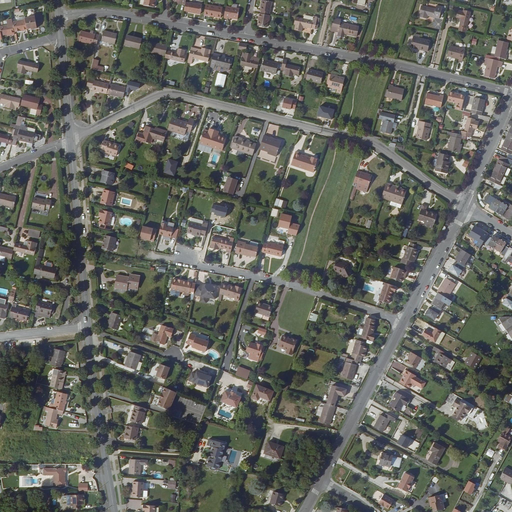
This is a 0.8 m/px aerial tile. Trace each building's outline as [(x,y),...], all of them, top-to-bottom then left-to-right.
[(154,6),(153,6),(154,3),(154,0),(144,0),(143,9),(153,11),(154,6)] [(184,8),(184,6),(185,0),(172,0),(172,5),(177,6),(180,6),(180,8),(184,8)] [(260,13),(259,17),(268,19),(270,5),(260,4),(259,13),(260,13)] [(189,7),(184,6),(184,8),(183,14),(187,15),(187,16),(199,18),(201,9),(189,7)] [(427,17),(436,19),(438,8),(433,7),(432,10),(419,7),(418,15),(419,15),(419,19),(426,20),(427,17)] [(221,11),(204,8),(203,19),(219,21),(221,11)] [(238,12),(225,10),(223,22),(226,22),(227,21),(236,23),(238,12)] [(457,20),(455,32),(463,33),(467,13),(459,11),(459,13),(454,12),(452,19),(457,20)] [(24,17),(26,26),(27,27),(31,27),(30,26),(36,25),(34,13),(24,15),(24,17)] [(12,22),(14,29),(26,26),(24,17),(12,19),(12,22)] [(268,19),(259,17),(258,17),(257,21),(258,21),(258,24),(257,29),(266,31),(267,24),(268,19)] [(302,29),(313,32),(315,24),(316,20),(312,19),(311,23),(294,20),(292,27),(294,27),(293,32),(300,34),(302,29)] [(339,25),(339,23),(332,21),(330,32),(337,33),(336,36),(336,38),(342,40),(343,37),(353,40),(355,29),(339,25)] [(12,22),(0,23),(0,26),(1,32),(6,31),(10,31),(10,32),(14,31),(14,29),(12,22)] [(99,45),(118,50),(118,48),(120,39),(102,35),(99,45)] [(94,50),(95,44),(96,40),(79,36),(76,46),(94,50)] [(408,48),(417,50),(417,51),(424,53),(426,42),(410,38),(408,48)] [(137,54),(141,54),(141,53),(143,44),(140,43),(139,44),(132,42),(132,41),(125,39),(122,49),(137,53),(137,54)] [(505,43),(495,41),(491,57),(503,60),(504,56),(503,56),(505,43)] [(147,55),(163,59),(164,55),(166,48),(150,45),(147,55)] [(456,60),(455,62),(459,63),(462,50),(446,47),(444,58),(456,60)] [(169,56),(164,55),(163,59),(163,61),(182,66),(184,59),(182,58),(184,53),(176,51),(174,56),(169,55),(169,56)] [(199,56),(193,55),(193,52),(189,51),(186,66),(190,67),(191,62),(204,65),(207,53),(200,52),(199,53),(199,56)] [(237,52),(235,59),(240,61),(242,61),(243,56),(244,54),(237,52)] [(220,58),(212,56),(209,66),(209,68),(227,72),(229,63),(223,61),(219,60),(220,58)] [(238,68),(255,72),(257,64),(249,62),(250,60),(251,58),(243,56),(242,61),(240,61),(238,68)] [(27,67),(37,69),(39,62),(20,57),(18,65),(19,65),(19,69),(26,71),(27,67)] [(103,71),(104,67),(97,65),(99,60),(93,58),(91,68),(103,71)] [(495,68),(497,61),(491,60),(485,59),(481,77),(491,80),(494,68),(495,68)] [(282,62),(278,77),(290,80),(291,77),(296,78),(298,70),(285,67),(286,63),(282,62)] [(262,63),(260,73),(275,77),(277,66),(262,63)] [(306,72),(304,83),(319,86),(321,75),(306,72)] [(335,79),(335,78),(329,76),(325,91),(335,93),(339,94),(342,81),(335,79)] [(91,92),(91,94),(105,97),(107,88),(93,85),(93,82),(88,81),(86,91),(91,92)] [(385,99),(400,103),(402,91),(391,88),(392,87),(388,86),(385,99)] [(108,87),(107,88),(105,97),(105,98),(121,101),(124,91),(108,87)] [(15,103),(21,104),(21,102),(23,96),(2,91),(0,99),(7,101),(7,104),(14,106),(15,103)] [(41,96),(24,92),(23,96),(21,102),(32,105),(38,107),(37,111),(41,112),(43,103),(40,102),(41,96)] [(425,95),(423,105),(439,109),(441,97),(438,96),(437,98),(425,95)] [(284,97),(282,107),(290,108),(293,98),(284,97)] [(462,112),(467,114),(480,117),(483,101),(473,99),(471,107),(470,111),(466,110),(463,109),(462,112)] [(379,134),(389,136),(391,130),(392,124),(394,117),(379,114),(378,121),(382,122),(379,134)] [(460,131),(459,136),(461,136),(464,137),(470,138),(471,131),(472,129),(475,130),(477,122),(473,122),(474,120),(466,119),(463,132),(460,131)] [(16,125),(14,134),(13,136),(33,141),(35,131),(35,130),(27,129),(21,127),(21,124),(16,122),(16,125)] [(186,128),(170,122),(166,134),(182,139),(184,135),(188,136),(192,124),(187,122),(186,128)] [(417,130),(415,140),(426,142),(430,125),(417,122),(416,127),(418,127),(417,130)] [(0,138),(12,141),(13,136),(14,134),(0,130),(0,138)] [(154,148),(161,150),(164,141),(166,135),(162,134),(162,135),(154,133),(145,130),(143,138),(137,136),(135,144),(140,146),(141,145),(150,147),(151,142),(156,144),(154,148)] [(224,141),(215,138),(213,137),(214,134),(208,131),(206,135),(202,134),(197,147),(211,151),(220,154),(224,141)] [(511,135),(506,133),(503,140),(511,143),(511,135)] [(460,140),(461,136),(459,136),(451,134),(447,152),(457,154),(459,147),(460,140)] [(241,141),(233,138),(229,150),(237,153),(245,155),(252,157),(255,146),(241,142),(241,141)] [(280,143),(262,138),(258,151),(268,155),(267,156),(275,159),(280,143)] [(498,150),(506,154),(508,155),(511,147),(511,143),(503,140),(498,150)] [(103,156),(115,160),(118,150),(102,145),(100,154),(104,155),(103,156)] [(205,169),(214,171),(220,154),(211,151),(205,169)] [(290,167),(313,174),(316,162),(315,161),(315,160),(311,158),(310,160),(301,157),(302,156),(294,153),(290,167)] [(448,161),(449,157),(438,155),(434,172),(445,175),(448,164),(446,164),(447,160),(448,161)] [(502,163),(496,160),(491,170),(501,175),(506,165),(510,166),(511,162),(504,158),(502,163)] [(497,185),(501,175),(491,170),(487,180),(493,183),(491,188),(498,191),(500,187),(497,185)] [(102,177),(102,180),(101,180),(100,185),(111,188),(113,181),(112,181),(113,176),(102,173),(101,177),(102,177)] [(356,173),(352,185),(367,190),(370,179),(363,176),(363,175),(356,173)] [(39,183),(36,193),(48,196),(49,193),(54,195),(55,187),(39,183)] [(392,186),(385,184),(382,194),(380,199),(400,205),(405,190),(399,188),(399,189),(392,187),(392,186)] [(1,192),(0,191),(0,200),(14,205),(17,194),(2,190),(1,192)] [(103,197),(102,201),(101,200),(100,206),(111,208),(114,195),(103,192),(102,197),(103,197)] [(493,212),(499,202),(488,196),(484,203),(488,206),(487,208),(493,212)] [(50,209),(51,199),(34,197),(32,208),(44,210),(45,208),(50,209)] [(285,204),(274,200),(272,208),(279,210),(280,209),(283,210),(285,204)] [(505,206),(499,202),(493,212),(507,220),(511,214),(508,213),(511,206),(507,204),(505,206)] [(424,224),(432,226),(433,227),(437,216),(420,211),(417,221),(424,224)] [(101,218),(100,221),(98,226),(100,226),(100,230),(109,232),(110,228),(109,228),(111,220),(110,220),(111,215),(100,212),(99,218),(100,218),(101,218)] [(204,238),(204,237),(207,226),(202,225),(201,227),(188,224),(186,234),(191,235),(193,235),(193,236),(199,238),(199,237),(204,238)] [(36,234),(37,227),(30,225),(28,232),(36,234)] [(166,226),(161,225),(158,236),(162,237),(165,238),(170,240),(172,230),(166,229),(166,226)] [(477,239),(481,242),(485,236),(486,234),(472,226),(467,236),(476,241),(477,239)] [(489,238),(485,236),(481,242),(481,243),(492,249),(497,239),(491,236),(489,238)] [(104,242),(102,251),(112,253),(115,240),(105,237),(103,242),(104,242)] [(16,240),(14,247),(34,253),(36,245),(35,245),(36,240),(29,238),(27,243),(16,240)] [(11,257),(14,247),(0,243),(0,241),(0,239),(0,251),(5,253),(8,254),(7,256),(11,257)] [(228,242),(212,239),(209,250),(218,252),(218,249),(225,251),(230,252),(233,241),(229,240),(228,242)] [(492,249),(503,255),(507,248),(503,246),(504,243),(497,239),(492,249)] [(242,256),(249,257),(255,259),(257,250),(245,247),(245,245),(237,243),(234,255),(242,257),(242,256)] [(262,245),(260,254),(265,255),(265,253),(271,255),(271,256),(280,258),(282,248),(267,244),(267,246),(262,245)] [(401,264),(411,267),(412,263),(413,263),(417,251),(407,247),(402,260),(402,259),(401,264)] [(511,250),(507,247),(507,248),(503,255),(499,261),(504,264),(506,261),(511,264),(511,251),(511,250)] [(454,261),(456,262),(463,266),(470,256),(460,250),(454,261)] [(54,276),(57,266),(52,265),(44,263),(40,262),(41,255),(38,254),(34,269),(42,271),(41,272),(54,276)] [(335,261),(331,271),(340,274),(343,279),(352,274),(347,265),(335,261)] [(457,277),(463,266),(456,262),(454,266),(451,265),(447,271),(457,277)] [(401,277),(403,278),(405,272),(393,268),(389,279),(400,282),(401,279),(401,277)] [(126,278),(114,276),(111,288),(124,291),(125,287),(135,289),(138,277),(127,275),(126,278)] [(439,295),(446,300),(449,301),(451,297),(448,294),(454,285),(444,279),(438,288),(439,289),(437,294),(439,295)] [(190,296),(192,285),(192,284),(188,284),(187,285),(183,284),(183,283),(178,282),(178,283),(173,282),(171,292),(184,294),(184,298),(189,298),(190,296)] [(387,305),(391,292),(394,293),(396,287),(384,283),(378,301),(387,305)] [(202,288),(195,286),(193,296),(193,297),(200,299),(199,304),(206,305),(207,300),(215,301),(217,289),(212,288),(212,289),(207,288),(207,287),(203,286),(202,288)] [(227,294),(223,293),(220,302),(232,307),(232,308),(236,309),(240,296),(235,295),(233,295),(227,293),(227,294)] [(511,302),(511,296),(508,294),(501,305),(511,310),(511,308),(511,302)] [(434,298),(430,304),(433,306),(440,310),(446,300),(439,295),(437,299),(434,298)] [(42,298),(39,297),(36,309),(35,314),(39,315),(39,312),(40,310),(52,312),(52,311),(54,303),(54,302),(42,299),(42,298)] [(13,300),(12,303),(10,314),(27,318),(30,307),(16,304),(17,301),(13,300)] [(265,306),(265,305),(258,303),(255,313),(264,316),(263,319),(268,321),(272,309),(265,306)] [(433,321),(440,310),(433,306),(430,310),(428,309),(424,315),(433,321)] [(121,317),(122,315),(112,311),(107,325),(117,329),(121,317)] [(504,329),(507,334),(511,330),(511,325),(511,324),(511,320),(510,317),(500,317),(497,319),(500,323),(504,329)] [(364,328),(361,339),(372,342),(375,336),(373,335),(375,328),(373,328),(375,321),(367,319),(364,328)] [(162,326),(156,343),(164,346),(167,337),(171,338),(173,330),(162,326)] [(437,337),(441,340),(444,334),(435,328),(432,334),(425,330),(422,335),(434,343),(437,337)] [(195,338),(196,336),(190,335),(186,344),(192,346),(192,348),(196,349),(196,350),(200,352),(200,351),(205,352),(208,343),(195,338)] [(288,339),(288,337),(284,336),(283,336),(279,346),(287,350),(286,353),(291,356),(297,341),(292,339),(292,340),(288,339)] [(350,360),(357,362),(359,363),(361,357),(363,358),(366,348),(364,347),(364,343),(356,341),(350,360)] [(249,343),(246,353),(259,357),(262,347),(261,347),(262,346),(257,345),(256,345),(249,343)] [(56,347),(52,363),(62,365),(62,362),(63,362),(66,349),(56,347)] [(446,356),(447,354),(434,347),(432,350),(438,354),(434,361),(450,370),(455,361),(446,356)] [(129,350),(125,365),(135,369),(140,354),(129,350)] [(416,368),(422,357),(411,351),(409,355),(410,355),(409,356),(406,362),(416,368)] [(470,351),(464,364),(475,369),(481,356),(470,351)] [(357,362),(350,360),(346,359),(341,377),(351,380),(357,362)] [(171,368),(161,364),(157,376),(167,379),(171,368)] [(55,367),(51,385),(63,387),(64,381),(62,381),(65,369),(55,367)] [(417,375),(408,369),(400,382),(410,388),(413,384),(416,384),(423,388),(427,382),(417,376),(417,375)] [(189,381),(194,383),(198,372),(197,372),(196,375),(192,374),(189,381)] [(198,372),(194,383),(208,387),(212,377),(207,376),(207,375),(202,373),(201,373),(198,372)] [(325,404),(334,407),(337,395),(343,397),(345,390),(331,386),(325,404)] [(178,393),(166,388),(164,393),(164,392),(160,400),(161,400),(159,405),(170,410),(178,393)] [(258,388),(251,400),(257,403),(259,399),(261,400),(261,401),(269,405),(273,396),(258,388)] [(50,406),(62,409),(64,410),(68,392),(53,389),(51,395),(56,396),(54,403),(51,402),(50,406)] [(449,390),(444,399),(452,404),(456,398),(457,394),(449,390)] [(236,394),(232,393),(231,394),(226,391),(222,402),(237,408),(241,397),(236,395),(236,394)] [(394,400),(393,400),(390,405),(400,412),(405,404),(407,405),(410,399),(397,392),(395,397),(396,397),(394,400)] [(464,402),(456,398),(452,404),(457,406),(452,414),(460,419),(465,412),(468,414),(472,407),(465,403),(464,402)] [(334,407),(325,404),(324,404),(323,409),(318,407),(316,415),(321,417),(319,422),(329,425),(334,407)] [(143,424),(148,409),(137,405),(133,421),(143,424)] [(62,413),(62,409),(50,406),(49,406),(45,423),(56,426),(57,421),(55,420),(56,418),(57,412),(62,413)] [(395,418),(391,415),(385,412),(384,416),(380,414),(373,426),(383,431),(389,419),(393,421),(395,418)] [(138,440),(140,428),(129,425),(127,437),(138,440)] [(504,426),(501,432),(506,435),(509,429),(504,426)] [(506,435),(501,432),(496,441),(499,443),(498,446),(504,449),(511,437),(506,435)] [(210,466),(213,466),(222,467),(225,457),(224,457),(226,446),(211,441),(209,447),(216,449),(215,451),(214,451),(210,466)] [(445,448),(435,442),(431,449),(434,451),(429,460),(436,464),(445,448)] [(277,446),(266,444),(263,456),(279,459),(282,449),(276,448),(277,446)] [(486,454),(492,457),(495,452),(489,448),(486,454)] [(393,458),(394,456),(383,454),(380,464),(391,467),(391,466),(399,468),(401,460),(393,458)] [(131,459),(130,474),(141,475),(142,461),(131,459)] [(179,468),(179,461),(172,460),(171,467),(179,468)] [(65,468),(65,463),(43,463),(43,468),(43,474),(53,474),(53,485),(65,485),(65,482),(64,481),(64,471),(65,471),(65,468)] [(408,490),(410,486),(411,486),(413,482),(416,476),(407,470),(402,478),(404,479),(403,480),(402,480),(401,481),(399,484),(408,490)] [(511,488),(511,474),(507,472),(502,482),(511,488)] [(143,497),(144,490),(145,483),(134,482),(133,496),(143,497)] [(274,492),(271,504),(281,506),(284,494),(274,492)] [(88,493),(75,493),(76,507),(86,507),(86,503),(88,503),(88,493)] [(393,501),(383,495),(378,503),(387,509),(393,501)] [(432,507),(433,511),(438,511),(444,511),(442,502),(446,501),(445,495),(431,498),(430,500),(430,504),(432,504),(432,507)]
